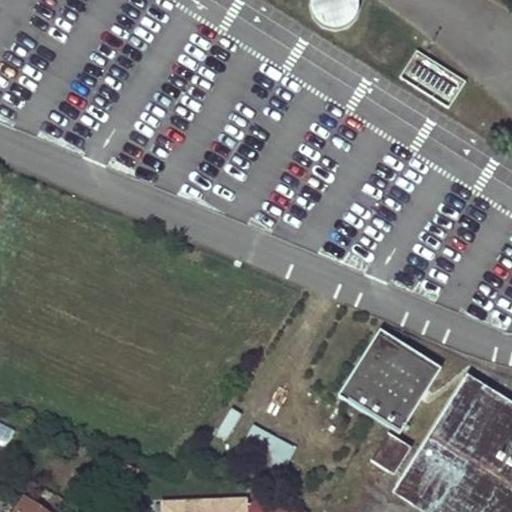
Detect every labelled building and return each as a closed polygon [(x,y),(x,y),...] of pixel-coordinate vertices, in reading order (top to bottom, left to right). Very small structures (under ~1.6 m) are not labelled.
[(311,0),(311,5),(312,11),(314,17),(318,21),(323,25),(328,27),(334,28),(340,27),(346,25),(351,21),(354,17),(357,12),(358,5),(356,0),(311,0)] [(470,80),(411,43),(395,69),(454,106),(470,80)] [(337,397),(399,436),(441,370),(440,369),(438,373),(379,336),(381,332),(379,332),(337,397)] [(381,332),(379,336),(438,373),(440,369),(381,332)] [(468,377),(466,376),(392,494),(393,496),(399,487),(437,511),(511,511),(511,410),(465,381),(468,377)] [(511,404),(468,377),(465,381),(511,410),(511,404)] [(240,451),(281,473),(293,450),(252,427),(240,451)] [(411,449),(387,435),(370,463),(394,477),(411,449)] [(41,487),(32,502),(40,507),(49,492),(41,487)] [(393,496),(418,511),(437,511),(399,487),(393,496)] [(16,511),(60,511),(66,504),(49,492),(40,507),(32,502),(27,509),(21,505),(16,511)] [(32,502),(26,498),(21,505),(27,509),(32,502)] [(246,511),(246,499),(163,506),(163,511),(246,511)]
